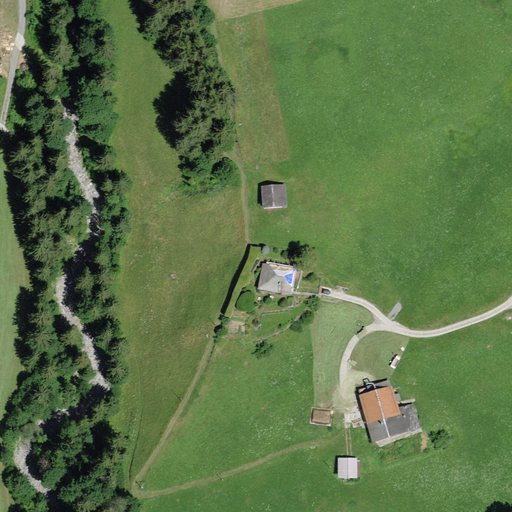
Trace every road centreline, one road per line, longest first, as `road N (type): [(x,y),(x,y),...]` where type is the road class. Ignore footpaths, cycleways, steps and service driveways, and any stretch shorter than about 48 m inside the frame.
road 1 (track): [(511,300),(422,335),(396,329),(361,301),(323,291)]
road 2 (track): [(19,0),(7,135)]
road 3 (track): [(396,329),(373,326),(350,348),(343,365),(348,422)]
